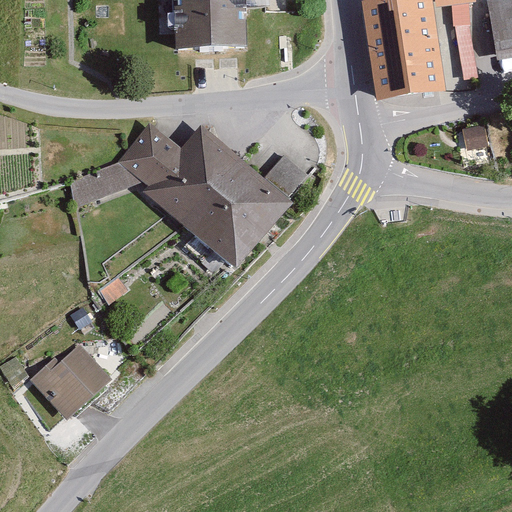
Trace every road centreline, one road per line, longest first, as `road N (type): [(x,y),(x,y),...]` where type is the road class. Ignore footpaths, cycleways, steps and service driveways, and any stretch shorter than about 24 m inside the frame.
road 1 (tertiary): [(361,171),(309,251),(53,511)]
road 2 (residential): [(354,85),(222,105),(107,108),(0,92)]
road 3 (residential): [(360,128),(511,96)]
road 4 (unclassified): [(511,196),(361,171)]
